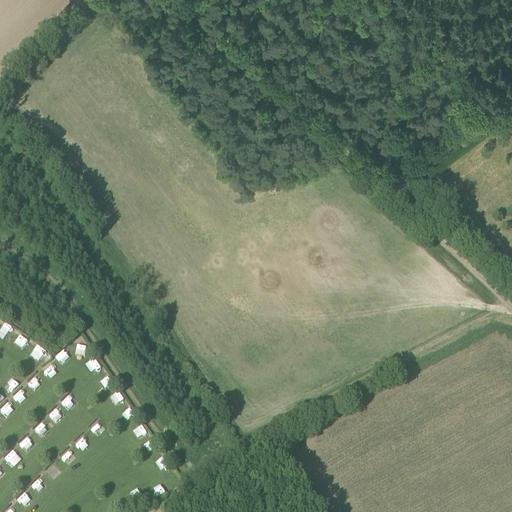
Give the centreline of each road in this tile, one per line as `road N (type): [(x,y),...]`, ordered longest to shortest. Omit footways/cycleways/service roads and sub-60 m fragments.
road 1 (track): [(511,314),(492,316),(244,442)]
road 2 (track): [(390,193),(180,0)]
road 3 (track): [(511,307),(390,193)]
road 4 (track): [(390,193),(511,97)]
road 5 (track): [(88,0),(0,87)]
